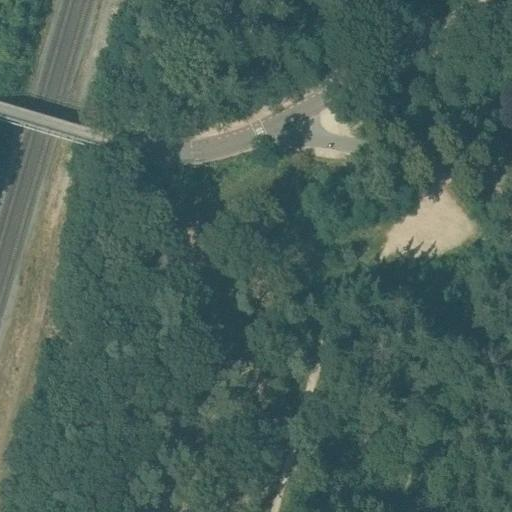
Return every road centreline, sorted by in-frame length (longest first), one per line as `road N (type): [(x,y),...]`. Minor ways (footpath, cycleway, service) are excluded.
road 1 (tertiary): [(271,127),(508,0)]
road 2 (unclassified): [(271,127),(511,178)]
road 3 (tertiary): [(108,140),(193,151),(271,127)]
road 4 (track): [(193,151),(230,0)]
